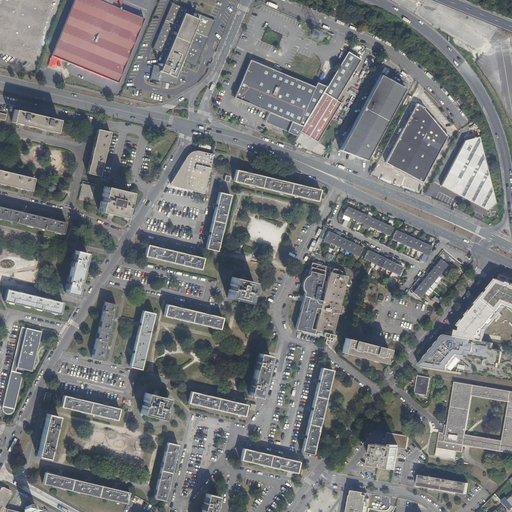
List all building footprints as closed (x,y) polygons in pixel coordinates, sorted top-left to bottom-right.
[(0,0),(0,52),(31,62),(50,0),(0,0)] [(72,0),(54,47),(59,49),(60,49),(61,50),(62,52),(64,52),(65,52),(66,52),(66,50),(66,49),(68,44),(124,67),(143,19),(119,9),(120,8),(118,8),(118,9),(114,7),(110,5),(112,0),(72,0)] [(194,66),(213,21),(172,3),(152,49),(166,55),(161,67),(159,67),(159,64),(157,63),(156,66),(153,65),(150,78),(177,86),(180,72),(177,71),(181,61),(194,66)] [(310,36),(316,38),(319,31),(312,28),(310,36)] [(361,60),(347,52),(326,87),(299,131),(317,142),(340,103),(336,101),(361,60)] [(314,88),(249,61),(234,98),(269,113),(264,123),(297,136),(299,131),(326,87),(316,83),(314,88)] [(355,157),(357,157),(359,158),(364,160),(403,89),(399,87),(391,82),(383,78),(379,76),(339,150),(339,151),(348,154),(355,157)] [(419,104),(418,104),(416,104),(402,130),(385,162),(396,168),(408,175),(420,181),(422,182),(443,143),(447,137),(437,126),(427,114),(422,109),(423,107),(419,105),(419,104)] [(47,131),(55,133),(58,120),(14,109),(11,122),(20,124),(20,126),(23,127),(24,125),(43,130),(43,131),(46,132),(47,131)] [(89,165),(87,173),(99,176),(110,133),(97,129),(95,138),(94,138),(93,141),(94,142),(90,161),(89,161),(87,165),(89,165)] [(475,204),(489,181),(478,137),(475,138),(474,136),(472,137),(473,138),(464,140),(440,186),(475,204)] [(188,155),(184,161),(196,165),(202,152),(196,151),(193,152),(190,153),(188,155)] [(196,165),(209,169),(213,155),(202,152),(196,165)] [(180,167),(171,181),(199,192),(207,174),(209,169),(196,165),(184,161),(180,167)] [(199,192),(171,181),(170,184),(171,186),(172,187),(203,194),(209,169),(207,174),(199,192)] [(34,179),(0,170),(0,184),(19,189),(18,190),(22,191),(23,190),(31,192),(34,179)] [(234,178),(233,181),(317,201),(319,190),(308,187),(304,186),(280,181),(275,179),(253,174),(248,173),(236,170),(234,178)] [(224,177),(220,193),(226,194),(230,180),(229,180),(229,182),(224,181),(225,177),(224,177)] [(495,203),(489,181),(475,204),(486,210),(495,203)] [(78,200),(91,203),(95,187),(82,183),(78,200)] [(98,212),(123,217),(126,207),(123,207),(124,202),(127,203),(129,194),(129,192),(103,187),(101,197),(103,197),(102,202),(100,201),(98,212)] [(219,192),(216,204),(215,209),(209,232),(208,237),(205,248),(216,251),(230,195),(226,194),(220,193),(219,192)] [(343,215),(389,236),(393,228),(389,226),(390,224),(391,222),(386,220),(385,221),(383,224),(376,220),(377,218),(378,216),(375,215),(375,217),(372,215),(372,214),(369,212),(367,216),(363,214),(364,212),(365,211),(362,209),(361,211),(358,209),(357,212),(350,208),(351,206),(348,205),(347,207),(343,215)] [(66,223),(54,220),(49,219),(26,213),(22,212),(0,207),(0,219),(63,234),(66,223)] [(425,262),(433,244),(432,243),(430,246),(423,243),(424,240),(422,238),(420,242),(412,238),(414,235),(410,233),(410,234),(411,234),(410,237),(402,234),(404,230),(401,229),(399,232),(395,231),(391,239),(423,254),(420,260),(425,262)] [(358,257),(362,248),(357,246),(359,242),(354,240),(354,241),(355,241),(354,244),(346,240),(347,238),(349,238),(349,237),(345,235),(343,239),(336,236),(337,233),(339,234),(339,233),(334,230),(332,234),(327,231),(323,240),(358,257)] [(203,258),(191,256),(186,255),(163,249),(159,248),(147,245),(144,256),(200,270),(203,258)] [(74,250),(65,293),(76,295),(78,290),(81,291),(83,281),(80,281),(83,268),(86,269),(88,259),(85,258),(86,253),(74,250)] [(399,276),(403,268),(398,265),(399,262),(396,260),(394,264),(386,260),(388,256),(386,255),(384,259),(376,255),(378,251),(375,250),(373,253),(368,251),(364,259),(399,276)] [(413,293),(419,298),(424,293),(428,296),(433,290),(429,287),(443,271),(445,273),(450,267),(457,273),(462,267),(443,252),(436,260),(438,262),(433,268),(431,266),(427,271),(429,273),(426,276),(424,279),(422,277),(418,282),(420,284),(415,290),(413,288),(410,292),(412,293),(413,293)] [(305,331),(307,332),(318,335),(317,337),(318,338),(318,337),(321,340),(321,341),(321,340),(324,342),(324,343),(325,343),(328,346),(329,346),(331,339),(333,340),(336,335),(332,334),(337,313),(339,305),(346,277),(345,276),(345,275),(344,275),(344,274),(341,273),(341,271),(340,271),(338,270),(335,269),(332,268),(331,272),(329,272),(330,268),(311,263),(308,276),(304,292),(303,297),(302,302),(296,323),(296,324),(295,329),(303,331),(305,331)] [(251,291),(253,282),(232,277),(230,286),(231,286),(230,290),(229,289),(227,298),(248,303),(250,294),(249,294),(250,291),(251,291)] [(487,283),(475,297),(477,299),(479,296),(481,298),(491,307),(500,296),(487,283)] [(62,303),(50,300),(46,299),(23,293),(18,292),(6,289),(3,301),(59,314),(62,303)] [(481,298),(472,309),(480,319),(491,307),(481,298)] [(511,299),(502,310),(502,311),(494,320),(504,329),(507,331),(509,329),(509,328),(510,326),(511,324),(511,299)] [(106,344),(110,328),(111,321),(113,317),(115,305),(104,302),(100,320),(96,337),(91,358),(102,361),(105,349),(106,345),(106,344)] [(182,309),(178,308),(166,305),(163,316),(219,329),(222,318),(210,315),(206,314),(182,309)] [(129,367),(138,369),(140,370),(144,355),(153,314),(142,312),(140,323),(138,328),(134,347),(133,351),(132,356),(130,363),(129,367)] [(22,327),(12,367),(23,370),(31,372),(41,331),(22,327)] [(451,372),(464,355),(484,359),(485,360),(484,361),(483,365),(483,366),(484,367),(485,368),(486,368),(487,367),(497,369),(498,363),(500,364),(502,351),(492,349),(493,344),(444,335),(440,340),(442,341),(440,343),(439,342),(423,362),(423,366),(420,365),(419,366),(451,372)] [(345,339),(343,344),(341,353),(368,360),(384,364),(387,354),(388,350),(374,346),(345,339)] [(263,383),(264,382),(266,371),(269,371),(270,371),(272,361),(269,361),(270,356),(258,353),(249,396),(252,396),(258,398),(260,398),(261,393),(264,394),(266,384),(263,383)] [(23,370),(12,367),(10,376),(21,378),(23,370)] [(318,432),(321,419),(332,371),(321,368),(318,380),(317,384),(312,407),(311,412),(308,423),(305,435),(304,440),(301,452),(313,454),(318,432)] [(21,378),(10,376),(2,407),(1,408),(1,409),(1,411),(2,412),(3,413),(4,414),(5,415),(6,415),(7,416),(9,415),(10,415),(11,414),(12,414),(12,413),(13,411),(14,407),(21,378)] [(430,378),(417,376),(414,393),(427,395),(430,378)] [(511,391),(455,382),(446,434),(439,433),(439,438),(437,448),(436,456),(443,456),(448,457),(455,459),(456,454),(457,451),(463,452),(464,445),(511,454),(511,391)] [(202,395),(192,393),(190,392),(188,403),(213,409),(244,416),(246,405),(234,402),(230,401),(206,396),(202,395)] [(165,407),(167,398),(145,394),(143,402),(144,403),(144,406),(142,406),(140,414),(162,419),(164,411),(162,411),(163,407),(165,407)] [(60,407),(96,416),(116,421),(119,409),(107,407),(102,405),(79,400),(75,399),(74,399),(63,396),(60,407)] [(258,398),(252,396),(249,407),(250,407),(251,404),(255,405),(255,409),(258,398)] [(48,459),(58,417),(47,414),(46,419),(43,419),(40,428),(43,429),(40,442),(37,441),(35,451),(38,451),(37,456),(48,459)] [(408,436),(387,433),(385,446),(376,444),(372,466),(394,470),(398,448),(406,449),(408,436)] [(167,443),(161,465),(157,484),(153,498),(165,501),(167,491),(167,489),(168,485),(171,473),(174,462),(175,457),(178,445),(167,443)] [(259,452),(255,451),(243,448),(240,460),(296,473),(299,462),(287,459),(282,458),(259,452)] [(61,477),(57,476),(45,473),(42,484),(126,504),(128,493),(117,490),(112,489),(89,483),(84,482),(61,477)] [(450,492),(455,493),(466,494),(468,483),(419,475),(417,486),(428,488),(433,489),(450,492)] [(0,511),(5,511),(6,510),(3,509),(11,493),(1,488),(0,488),(0,511)] [(366,502),(367,496),(364,496),(364,493),(355,491),(354,497),(353,496),(349,511),(363,511),(364,508),(366,508),(367,503),(366,502)] [(216,501),(217,496),(206,493),(201,511),(213,511),(214,511),(217,511),(219,501),(216,501)]
